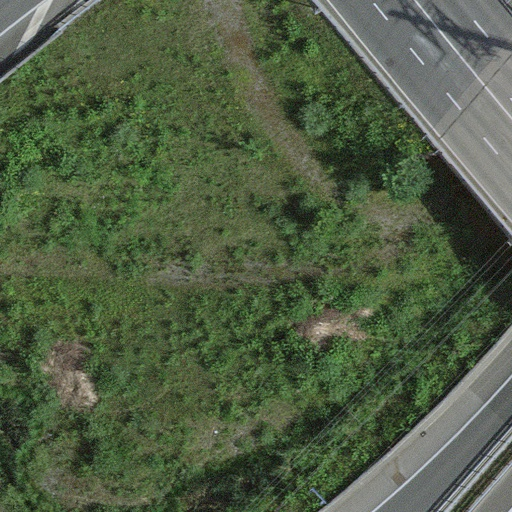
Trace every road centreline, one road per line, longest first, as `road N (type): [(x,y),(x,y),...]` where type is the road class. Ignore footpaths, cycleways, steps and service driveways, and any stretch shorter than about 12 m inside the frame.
road 1 (motorway): [(511,400),(407,511)]
road 2 (secondary): [(426,0),(511,103)]
